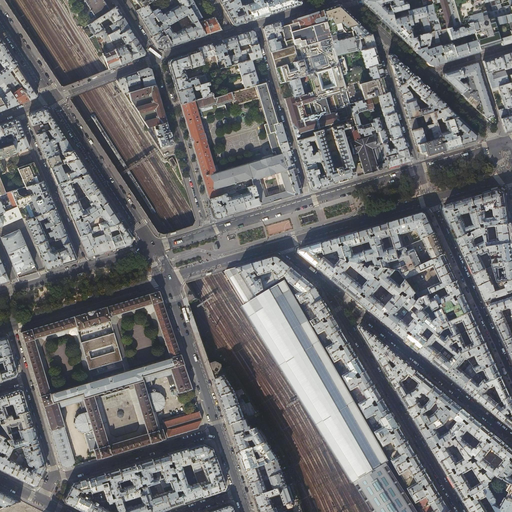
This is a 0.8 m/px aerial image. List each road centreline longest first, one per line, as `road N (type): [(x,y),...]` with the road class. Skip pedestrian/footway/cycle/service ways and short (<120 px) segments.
road 1 (residential): [(322,281),(461,511)]
road 2 (residential): [(322,281),(511,437)]
road 3 (residential): [(429,199),(511,375)]
road 4 (residential): [(309,200),(256,24)]
road 5 (residential): [(156,57),(208,231)]
road 6 (secondary): [(53,97),(151,248)]
road 7 (residential): [(351,4),(380,41),(418,168)]
road 8 (residential): [(86,267),(19,110)]
road 9 (residential): [(56,478),(218,429)]
road 10 (primary): [(12,326),(165,279)]
road 11 (secondary): [(165,279),(218,429)]
road 12 (primary): [(278,244),(429,199)]
